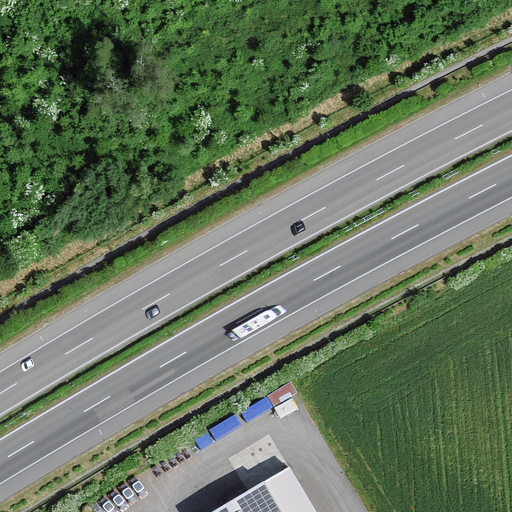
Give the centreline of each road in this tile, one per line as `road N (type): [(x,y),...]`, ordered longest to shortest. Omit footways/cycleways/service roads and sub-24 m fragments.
road 1 (motorway): [(0,461),(248,316),(511,176)]
road 2 (motorway): [(511,110),(0,393)]
